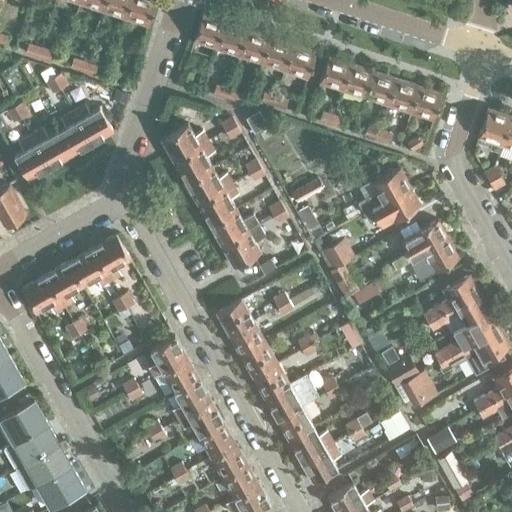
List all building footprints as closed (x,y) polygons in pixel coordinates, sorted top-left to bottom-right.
[(105,0),(80,0),(79,3),(102,10),(105,0)] [(130,0),(105,0),(102,10),(125,17),(130,0)] [(156,0),(130,0),(125,17),(148,25),(156,0)] [(203,11),(193,40),(216,48),(226,19),(203,11)] [(248,26),(226,19),(216,48),(239,55),(248,26)] [(271,34),(248,26),(239,55),(261,63),(271,34)] [(294,41),(271,34),(261,63),(284,70),(294,41)] [(25,51),(37,55),(40,45),(28,41),(25,51)] [(317,49),(294,41),(284,70),(307,78),(317,49)] [(53,49),(40,45),(37,55),(49,59),(53,49)] [(329,53),(319,82),(342,89),(352,61),(329,53)] [(73,56),(70,64),(70,65),(82,70),(85,60),(73,56)] [(95,74),(95,72),(98,64),(85,60),(82,70),(95,74)] [(375,68),(352,61),(342,89),(365,97),(375,68)] [(179,80),(189,84),(194,71),(183,67),(179,80)] [(397,75),(375,68),(365,97),(388,104),(397,75)] [(122,69),(119,80),(118,81),(129,85),(133,72),(122,69)] [(54,75),(60,87),(69,82),(62,70),(54,75)] [(45,80),(46,81),(52,91),(60,87),(54,75),(45,80)] [(420,83),(397,75),(388,104),(410,112),(420,83)] [(225,96),(228,86),(216,82),(212,92),(225,96)] [(443,91),(420,83),(410,112),(433,119),(443,91)] [(240,90),(228,86),(225,96),(237,100),(240,90)] [(115,87),(111,98),(123,102),(125,102),(129,92),(115,87)] [(261,100),(273,104),(276,93),(264,89),(261,100)] [(288,97),(276,93),(273,104),(285,108),(288,97)] [(15,104),(21,116),(30,111),(23,99),(15,104)] [(72,107),(92,142),(114,130),(99,104),(90,109),(85,100),(72,107)] [(15,104),(6,109),(13,120),(21,116),(15,104)] [(477,137),(478,137),(501,145),(511,114),(488,106),(477,137)] [(56,128),(71,154),(92,142),(72,107),(52,119),(57,128),(56,128)] [(268,124),(259,108),(246,116),(254,131),(268,124)] [(319,119),(331,123),(335,112),(322,109),(319,119)] [(347,116),(335,112),(331,123),(343,127),(347,116)] [(511,148),(511,113),(511,114),(501,145),(511,148)] [(220,121),(225,129),(237,123),(232,114),(220,121)] [(160,136),(173,158),(209,138),(203,127),(195,132),(189,120),(160,136)] [(237,123),(225,129),(229,138),(242,131),(237,123)] [(364,134),(376,138),(380,127),(367,123),(364,134)] [(30,131),(50,166),(71,154),(56,128),(48,133),(43,124),(30,131)] [(392,132),(380,127),(376,138),(389,142),(392,132)] [(23,147),(13,153),(28,178),(50,166),(30,131),(18,138),(23,147)] [(413,150),(424,143),(418,133),(407,141),(413,150)] [(173,158),(185,179),(213,163),(207,153),(215,149),(209,138),(173,158)] [(249,171),(261,165),(256,156),(244,163),(249,171)] [(185,179),(197,201),(233,180),(227,170),(219,174),(213,163),(185,179)] [(484,170),(489,179),(500,173),(494,164),(484,170)] [(261,165),(249,171),(254,180),(266,173),(261,165)] [(370,182),(375,190),(357,200),(353,203),(359,213),(363,210),(410,184),(400,165),(370,182)] [(505,182),(500,173),(489,179),(494,188),(505,182)] [(296,199),(322,184),(318,177),(292,192),(296,199)] [(197,201),(209,222),(237,206),(231,196),(239,191),(233,180),(197,201)] [(0,212),(5,222),(25,211),(8,181),(0,185),(0,212)] [(376,217),(381,226),(421,203),(410,184),(363,210),(369,221),(376,217)] [(280,198),(268,205),(273,213),(285,207),(280,198)] [(312,235),(323,229),(307,202),(297,208),(312,235)] [(209,222),(221,243),(259,221),(253,211),(243,217),(237,206),(209,222)] [(285,207),(273,213),(277,221),(289,215),(285,207)] [(449,236),(439,217),(413,232),(419,243),(391,260),(394,266),(449,236)] [(233,265),(234,265),(245,284),(266,271),(255,252),(261,248),(255,237),(264,231),(259,221),(221,243),(233,265)] [(118,264),(131,257),(116,231),(93,245),(112,278),(122,272),(118,264)] [(344,260),(355,254),(345,235),(321,248),(332,267),(344,260)] [(460,255),(449,236),(394,266),(399,274),(428,258),(434,270),(460,255)] [(112,278),(93,245),(69,258),(83,284),(96,277),(101,285),(112,278)] [(83,284),(69,258),(45,272),(64,305),(75,299),(71,291),(83,284)] [(332,267),(329,268),(342,292),(357,284),(344,260),(332,267)] [(64,305),(45,272),(21,285),(36,311),(49,303),(54,311),(64,305)] [(470,272),(441,288),(446,297),(423,311),(428,320),(480,290),(470,272)] [(373,279),(352,290),(358,301),(379,290),(373,279)] [(128,288),(120,293),(126,305),(134,301),(128,288)] [(273,297),(277,305),(289,298),(285,290),(273,297)] [(452,329),(490,307),(480,290),(428,320),(433,328),(447,320),(452,329)] [(126,305),(120,293),(112,298),(118,310),(126,305)] [(216,311),(228,333),(254,318),(242,296),(216,311)] [(289,298),(277,305),(282,313),(294,306),(289,298)] [(438,360),(500,325),(490,307),(452,329),(457,337),(433,351),(438,360)] [(80,332),(88,327),(81,315),(73,320),(80,332)] [(228,333),(240,354),(266,339),(254,318),(228,333)] [(352,342),(359,338),(347,318),(340,322),(352,342)] [(80,332),(73,320),(65,325),(72,336),(80,332)] [(502,356),(502,355),(498,349),(510,343),(500,325),(438,360),(443,369),(467,355),(476,371),(502,356)] [(381,347),(389,342),(380,326),(372,331),(381,347)] [(296,339),(301,347),(313,340),(308,332),(296,339)] [(175,334),(150,348),(157,360),(148,365),(154,376),(162,371),(188,356),(175,334)] [(0,360),(10,355),(0,336),(0,360)] [(119,343),(118,343),(123,352),(133,346),(128,338),(119,343)] [(240,354),(252,375),(278,360),(266,339),(240,354)] [(313,340),(301,347),(306,356),(318,349),(313,340)] [(382,350),(388,360),(397,355),(391,345),(382,350)] [(385,367),(394,383),(417,370),(408,353),(385,367)] [(0,360),(0,391),(24,378),(10,355),(0,360)] [(200,377),(188,356),(162,371),(174,392),(200,377)] [(252,375),(263,395),(290,380),(278,360),(252,375)] [(511,364),(491,376),(497,385),(472,399),(477,407),(511,388),(511,364)] [(276,418),(303,403),(319,394),(306,371),(290,380),(263,395),(276,418)] [(400,381),(414,406),(427,398),(414,373),(400,381)] [(321,381),(325,389),(337,382),(332,374),(321,381)] [(122,382),(126,390),(138,384),(134,375),(122,382)] [(212,398),(200,377),(174,392),(180,403),(172,408),(177,417),(212,398)] [(330,397),(342,391),(337,382),(325,389),(330,397)] [(94,383),(85,389),(91,400),(101,394),(94,383)] [(138,384),(126,390),(131,399),(143,392),(138,384)] [(511,388),(477,407),(483,416),(506,402),(511,411),(511,388)] [(34,398),(0,416),(0,420),(11,440),(47,420),(34,398)] [(224,419),(212,398),(177,417),(183,427),(191,422),(198,434),(224,419)] [(276,418),(288,438),(314,423),(303,403),(276,418)] [(497,442),(511,434),(511,411),(511,412),(511,422),(492,434),(497,442)] [(344,423),(349,432),(361,425),(356,416),(344,423)] [(146,424),(150,433),(162,426),(158,418),(146,424)] [(236,440),(224,419),(198,434),(210,455),(236,440)] [(47,420),(11,440),(3,445),(15,466),(59,441),(47,420)] [(288,438),(300,459),(334,440),(327,427),(319,432),(314,423),(288,438)] [(354,440),(365,433),(361,425),(349,432),(354,440)] [(456,440),(447,425),(428,436),(436,451),(456,440)] [(162,426),(150,433),(155,441),(167,434),(162,426)] [(511,434),(497,442),(502,451),(511,445),(511,434)] [(400,457),(418,447),(413,438),(395,448),(400,457)] [(248,461),(236,440),(210,455),(222,476),(248,461)] [(312,481),(339,466),(333,457),(341,452),(334,440),(300,459),(312,481)] [(71,463),(59,441),(15,466),(27,488),(36,483),(71,463)] [(458,465),(450,450),(438,457),(446,472),(458,465)] [(170,467),(175,475),(186,468),(182,460),(170,467)] [(233,496),(259,481),(248,461),(222,476),(233,496)] [(84,485),(71,463),(36,483),(48,506),(84,485)] [(458,465),(446,472),(454,486),(466,479),(458,465)] [(179,483),(191,476),(186,468),(175,475),(179,483)] [(434,468),(421,468),(421,479),(435,479),(434,468)] [(389,489),(401,482),(395,473),(383,479),(389,489)] [(455,486),(461,498),(473,491),(467,479),(455,486)] [(327,494),(336,511),(345,511),(364,501),(365,502),(373,497),(367,487),(359,491),(352,480),(327,494)] [(257,511),(272,504),(259,481),(233,496),(224,501),(230,511),(240,507),(242,511),(257,511)] [(401,510),(413,503),(407,493),(396,500),(401,510)] [(448,493),(435,494),(436,509),(449,508),(448,493)] [(345,511),(381,511),(379,507),(370,511),(365,502),(364,501),(345,511)] [(194,508),(195,511),(206,511),(210,510),(206,502),(194,508)]
